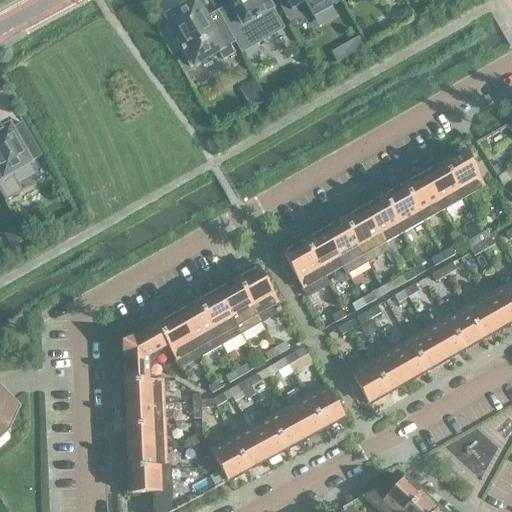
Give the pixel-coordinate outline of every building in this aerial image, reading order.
[(265,0),(226,0),(235,14),(223,21),(235,42),(247,35),(251,43),(280,26),(265,0)] [(340,2),(339,0),(284,0),(290,10),(305,2),(313,17),(340,2)] [(180,50),(190,68),(218,52),(223,61),(234,54),(229,46),(234,43),(221,20),(220,21),(210,27),(195,1),(165,18),(183,49),(180,50)] [(405,8),(389,16),(395,27),(411,19),(405,8)] [(356,34),(342,42),(350,55),(364,47),(356,34)] [(250,101),(262,95),(255,82),(243,88),(250,101)] [(0,179),(0,192),(5,201),(21,192),(11,175),(30,164),(23,151),(34,145),(22,124),(11,130),(9,126),(2,130),(1,127),(0,127),(0,176),(1,179),(0,179)] [(490,151),(484,141),(477,144),(483,154),(490,151)] [(450,159),(442,163),(462,200),(483,188),(468,162),(470,161),(462,147),(448,155),(450,159)] [(462,200),(442,163),(433,168),(431,164),(419,171),(442,211),(462,200)] [(442,211),(419,171),(408,177),(410,181),(402,186),(423,223),(442,211)] [(511,195),(511,187),(508,183),(502,188),(510,197),(511,195)] [(423,223),(402,186),(382,197),(403,234),(423,223)] [(403,234),(382,197),(374,202),(371,198),(360,204),(387,252),(388,251),(384,244),(403,234)] [(387,252),(360,204),(348,211),(351,215),(342,220),(367,263),(387,252)] [(367,263),(342,220),(334,224),(332,220),(320,227),(347,274),(367,263)] [(17,226),(3,234),(12,248),(25,241),(17,226)] [(347,274),(320,227),(309,233),(311,237),(303,242),(327,286),(329,285),(325,278),(342,268),(346,275),(347,274)] [(486,232),(476,238),(480,244),(490,238),(486,232)] [(480,244),(476,238),(466,243),(470,250),(480,244)] [(494,245),(490,238),(480,244),(484,251),(494,245)] [(327,286),(303,242),(294,247),(292,243),(279,250),(306,297),(327,286)] [(473,257),(484,251),(480,244),(470,250),(473,257)] [(454,255),(451,248),(440,254),(444,261),(454,255)] [(434,267),(444,261),(440,254),(430,260),(434,267)] [(281,312),(254,264),(242,271),(244,275),(236,280),(260,324),(281,312)] [(455,271),(452,264),(441,270),(445,277),(455,271)] [(435,282),(445,277),(441,270),(431,276),(435,282)] [(405,284),(415,278),(411,271),(401,277),(405,284)] [(405,284),(401,277),(391,283),(394,290),(405,284)] [(260,324),(236,280),(227,285),(225,281),(214,287),(241,335),(260,324)] [(511,281),(501,287),(511,306),(511,281)] [(418,292),(414,285),(404,291),(408,298),(418,292)] [(241,335),(214,287),(202,294),(204,298),(196,303),(221,346),(241,335)] [(511,322),(511,306),(501,287),(482,298),(500,329),(511,322)] [(408,298),(404,291),(394,297),(397,304),(408,298)] [(365,306),(375,300),(371,294),(361,300),(365,306)] [(500,329),(482,298),(464,309),(482,340),(500,329)] [(355,312),(365,306),(361,300),(351,305),(355,312)] [(221,346),(196,303),(188,307),(185,303),(174,310),(201,357),(221,346)] [(380,314),(377,307),(366,313),(370,319),(380,314)] [(482,340),(464,309),(445,319),(463,351),(482,340)] [(201,357),(174,310),(163,316),(165,320),(156,325),(172,353),(171,354),(180,369),(201,357)] [(331,317),(335,323),(345,318),(341,311),(331,317)] [(360,325),(370,319),(366,313),(356,319),(360,325)] [(382,313),(371,320),(378,333),(390,326),(382,313)] [(463,351),(445,319),(426,330),(444,361),(463,351)] [(370,321),(359,327),(365,338),(377,332),(370,321)] [(341,336),(351,330),(347,324),(337,329),(341,336)] [(172,353),(156,325),(136,337),(134,340),(131,339),(126,347),(154,363),(160,352),(168,356),(171,354),(172,353)] [(444,361),(426,330),(407,341),(425,372),(444,361)] [(425,372),(407,341),(389,352),(407,383),(425,372)] [(289,350),(285,343),(275,349),(278,355),(289,350)] [(148,374),(154,363),(126,347),(121,356),(124,357),(122,361),(123,385),(156,383),(155,382),(155,378),(148,374)] [(278,355),(275,349),(264,355),(268,361),(278,355)] [(407,383),(389,352),(370,362),(388,394),(407,383)] [(295,354),(284,360),(288,366),(298,360),(295,354)] [(288,366),(284,360),(274,365),(278,372),(288,366)] [(388,394),(370,362),(350,374),(368,405),(388,394)] [(245,366),(235,372),(239,378),(249,372),(245,366)] [(239,378),(235,372),(225,378),(229,384),(239,378)] [(257,375),(247,381),(251,388),(261,382),(257,375)] [(251,388),(247,381),(237,387),(241,393),(251,388)] [(163,382),(155,382),(156,383),(123,385),(124,394),(120,394),(121,407),(164,405),(163,382)] [(211,394),(221,388),(218,382),(208,388),(211,394)] [(326,387),(306,398),(323,430),(343,419),(326,387)] [(222,395),(212,401),(216,407),(226,402),(222,395)] [(200,408),(200,401),(199,396),(192,396),(193,408),(200,408)] [(0,440),(5,436),(9,437),(9,436),(6,435),(15,414),(0,398),(0,440)] [(323,430),(306,398),(287,408),(304,440),(323,430)] [(200,401),(200,408),(200,409),(212,409),(212,401),(200,401)] [(165,426),(164,405),(121,407),(122,419),(125,419),(125,428),(165,426)] [(201,420),(200,409),(200,408),(193,408),(193,420),(201,420)] [(304,440),(287,408),(268,419),(285,450),(304,440)] [(285,450),(268,419),(249,429),(266,461),(285,450)] [(166,448),(165,426),(125,428),(125,437),(122,437),(122,450),(166,448)] [(266,461),(249,429),(230,439),(247,471),(266,461)] [(189,440),(195,450),(201,447),(196,436),(189,440)] [(247,471),(230,439),(210,450),(227,482),(247,471)] [(207,457),(201,447),(195,450),(200,461),(207,457)] [(167,468),(166,448),(122,450),(122,462),(126,462),(126,472),(169,470),(169,468),(167,468)] [(171,511),(169,470),(126,472),(126,481),(123,481),(124,498),(140,497),(140,494),(152,494),(152,511),(171,511)] [(215,488),(222,484),(216,474),(209,478),(215,488)] [(406,511),(421,496),(414,489),(417,486),(405,475),(394,487),(396,488),(388,497),(379,489),(362,498),(377,511),(406,511)] [(437,511),(438,511),(421,496),(406,511),(437,511)]
